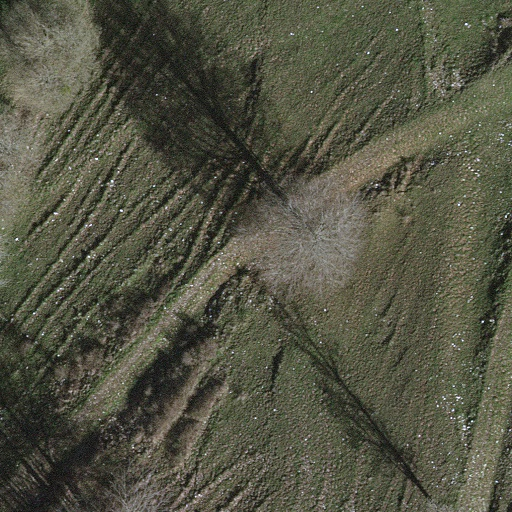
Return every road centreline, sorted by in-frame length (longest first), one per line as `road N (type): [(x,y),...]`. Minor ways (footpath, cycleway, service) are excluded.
road 1 (track): [(511,85),(397,140),(232,250),(72,434),(0,496)]
road 2 (track): [(474,511),(511,342)]
